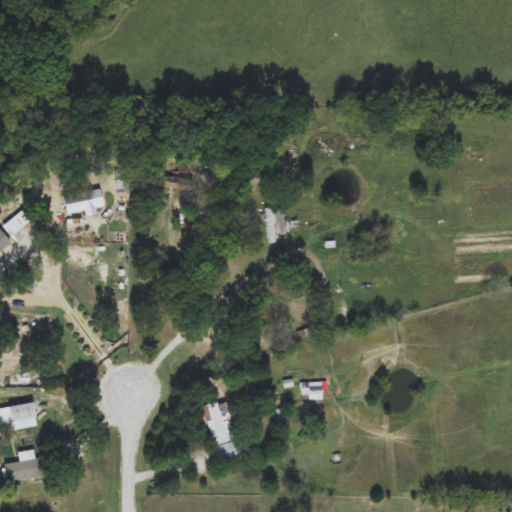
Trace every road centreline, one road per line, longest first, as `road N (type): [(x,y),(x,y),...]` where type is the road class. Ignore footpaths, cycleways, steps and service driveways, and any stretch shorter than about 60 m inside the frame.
road 1 (residential): [(59,286),(68,304),(0,284),(9,244),(32,252),(59,286)]
road 2 (residential): [(136,413),(0,390)]
